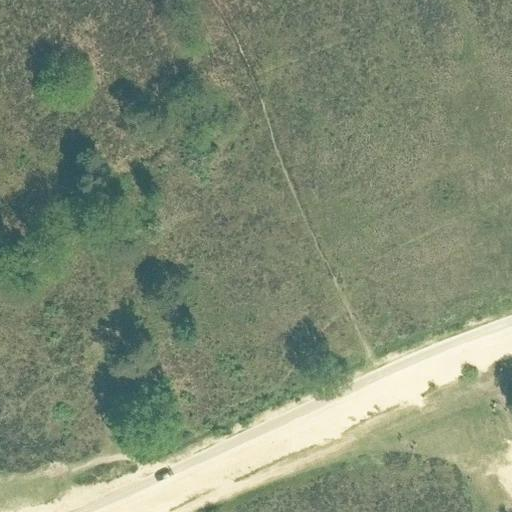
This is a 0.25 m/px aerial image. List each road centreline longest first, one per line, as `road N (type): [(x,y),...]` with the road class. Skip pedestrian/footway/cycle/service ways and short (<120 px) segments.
road 1 (unclassified): [(78,511),(379,372),(511,320)]
road 2 (track): [(511,333),(387,381),(106,511)]
